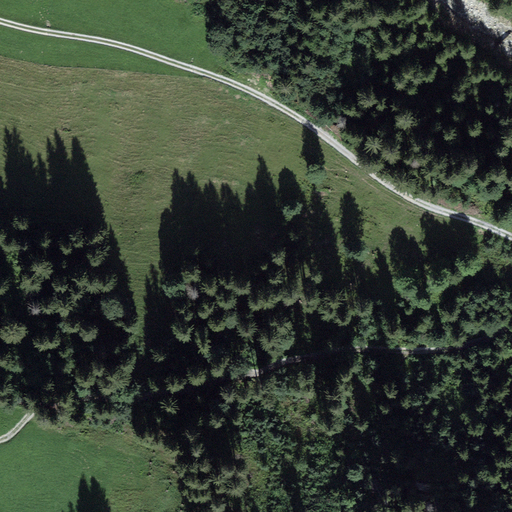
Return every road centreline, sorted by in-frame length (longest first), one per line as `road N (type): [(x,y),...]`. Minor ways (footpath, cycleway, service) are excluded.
road 1 (track): [(0,21),(113,44),(228,83),(289,113),(408,199),(511,239)]
road 2 (track): [(0,440),(61,379),(83,371),(459,350),(511,328)]
